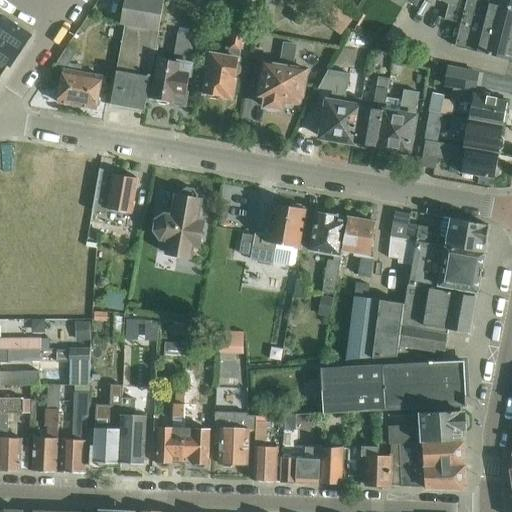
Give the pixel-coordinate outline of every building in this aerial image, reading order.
[(111,104),(145,111),(165,0),(125,0),(121,25),(125,25),(111,104)] [(374,0),(368,11),(390,24),(400,6),(403,8),(408,0),(439,0),(449,5),(445,20),(461,24),(460,30),(455,29),(454,34),(458,35),(455,47),(511,60),(511,9),(489,3),(475,0),(374,0)] [(511,0),(475,0),(489,3),(511,9),(511,0)] [(0,40),(20,54),(32,36),(0,14),(0,40)] [(190,62),(196,28),(190,27),(189,34),(179,32),(173,63),(159,60),(153,99),(156,100),(158,104),(167,105),(171,103),(186,105),(193,62),(190,62)] [(241,74),(242,67),(239,62),(245,29),(233,27),(229,48),(226,47),(225,56),(212,54),(205,94),(206,94),(210,99),(218,100),(222,97),(233,99),(236,78),(241,74)] [(0,60),(9,66),(11,67),(20,54),(0,40),(0,60)] [(303,104),(304,98),(303,98),(308,69),(294,67),(298,45),(284,42),(280,65),(264,62),(258,98),(265,99),(264,108),(267,109),(270,111),(277,112),(280,111),(283,111),(285,103),(294,104),(294,105),(299,106),(303,104)] [(59,103),(97,110),(103,76),(82,73),(83,66),(70,64),(76,54),(67,48),(54,68),(65,70),(59,103)] [(0,78),(9,66),(0,60),(0,78)] [(447,66),(444,85),(453,87),(451,100),(472,104),(470,119),(504,125),(508,101),(490,97),(490,93),(474,90),(477,72),(447,66)] [(327,100),(320,138),(354,143),(361,106),(362,99),(346,96),(350,74),(329,70),(318,89),(333,92),(331,101),(327,100)] [(361,106),(354,143),(355,144),(357,148),(366,149),(369,146),(377,148),(384,110),(385,110),(387,98),(390,79),(379,77),(374,102),(375,102),(374,109),(361,106)] [(384,110),(377,148),(379,148),(380,155),(390,157),(394,151),(410,154),(417,116),(416,115),(420,93),(404,90),(402,101),(387,98),(385,110),(384,110)] [(504,125),(470,119),(453,116),(451,129),(467,132),(464,147),(499,153),(500,152),(504,149),(505,141),(502,137),(504,125)] [(10,136),(8,151),(33,155),(35,139),(10,136)] [(499,153),(464,147),(426,141),(421,166),(436,169),(438,158),(464,163),(462,174),(464,174),(463,177),(476,179),(477,176),(480,177),(478,184),(490,186),(492,179),(495,180),(499,153)] [(96,190),(93,210),(107,213),(107,209),(132,213),(139,179),(136,178),(134,176),(126,174),(123,176),(119,175),(113,174),(113,172),(107,171),(100,169),(96,190)] [(167,254),(190,258),(193,244),(200,246),(204,222),(197,221),(201,200),(198,199),(199,195),(194,189),(187,188),(181,192),(180,196),(177,195),(176,201),(168,199),(166,215),(165,215),(157,221),(155,231),(161,239),(169,240),(167,254)] [(251,260),(274,264),(292,267),(296,265),(306,208),(275,203),(270,231),(265,231),(264,234),(256,232),(251,260)] [(342,251),(348,221),(339,219),(339,215),(317,212),(310,251),(335,256),(334,261),(328,260),(323,293),(335,295),(343,251),(342,251)] [(434,245),(446,247),(486,253),(491,225),(451,218),(448,236),(431,233),(432,228),(410,224),(412,215),(395,212),(391,237),(401,239),(416,242),(434,245)] [(348,217),(348,221),(342,251),(343,251),(354,253),(354,256),(361,258),(358,276),(371,278),(375,257),(370,257),(376,222),(348,217)] [(0,265),(26,264),(26,258),(38,258),(37,231),(24,232),(25,254),(0,254),(0,265)] [(401,239),(391,237),(389,258),(399,259),(401,239)] [(412,266),(413,259),(416,242),(401,239),(399,259),(398,264),(412,266)] [(433,256),(434,245),(416,242),(413,259),(418,260),(419,254),(433,256)] [(486,253),(446,247),(439,286),(479,293),(486,253)] [(0,282),(0,313),(23,313),(23,298),(41,297),(41,313),(84,313),(84,295),(59,295),(59,294),(42,294),(42,283),(0,282)] [(364,292),(369,293),(370,285),(357,283),(355,297),(363,298),(364,292)] [(408,284),(405,304),(399,347),(436,353),(436,350),(446,352),(449,330),(471,334),(478,297),(408,284)] [(206,289),(200,321),(211,323),(214,291),(206,289)] [(125,294),(108,290),(105,307),(122,311),(125,294)] [(368,298),(369,293),(364,292),(363,298),(355,297),(354,312),(353,311),(353,313),(352,328),(351,328),(351,329),(350,344),(349,344),(349,345),(349,346),(348,358),(347,358),(347,361),(373,358),(373,359),(397,357),(399,347),(405,304),(368,298)] [(108,312),(94,312),(94,322),(108,322),(108,312)] [(174,323),(173,334),(188,336),(188,325),(174,323)] [(0,325),(0,349),(1,350),(8,350),(50,350),(50,339),(1,339),(1,325),(0,325)] [(189,325),(188,336),(189,346),(198,346),(198,326),(189,325)] [(241,336),(218,337),(219,354),(242,352),(241,336)] [(166,354),(185,352),(184,341),(165,343),(166,354)] [(71,386),(90,386),(91,348),(71,348),(71,386)] [(0,386),(20,386),(39,385),(39,370),(0,370),(0,362),(8,363),(8,350),(1,350),(0,349),(0,386)] [(322,368),(324,413),(468,406),(467,396),(466,396),(464,361),(322,368)] [(186,385),(183,463),(195,463),(195,465),(198,468),(204,468),(207,465),(207,463),(209,463),(211,430),(195,429),(196,417),(197,385),(194,385),(194,369),(186,369),(186,385)] [(59,438),(61,386),(48,385),(47,409),(46,409),(45,427),(48,427),(47,438),(33,437),(32,471),(58,472),(60,438),(59,438)] [(95,428),(94,463),(97,463),(100,466),(107,466),(110,463),(120,464),(122,398),(121,398),(121,386),(109,385),(109,406),(96,405),(95,428)] [(171,462),(183,463),(186,385),(177,385),(176,404),(174,404),(173,429),(158,428),(157,462),(159,462),(159,463),(162,467),(168,467),(171,464),(171,462)] [(62,439),(61,473),(86,474),(89,392),(77,392),(75,440),(62,439)] [(0,413),(9,414),(24,414),(24,398),(0,398),(0,413)] [(122,398),(120,464),(129,464),(132,467),(139,467),(142,464),(145,464),(147,416),(135,415),(136,399),(122,398)] [(389,426),(390,445),(391,445),(465,441),(464,432),(466,432),(465,410),(419,413),(412,413),(409,418),(409,425),(389,426)] [(0,413),(0,470),(22,471),(23,439),(9,438),(9,414),(0,413)] [(215,413),(214,446),(220,446),(219,464),(223,464),(224,467),(232,467),(234,464),(248,465),(250,433),(256,433),(257,416),(247,416),(247,414),(215,413)] [(285,431),(296,431),(296,415),(285,415),(285,431)] [(268,417),(257,416),(256,433),(253,481),(277,482),(278,447),(267,447),(268,417)] [(391,445),(391,456),(391,470),(466,465),(465,441),(422,443),(391,445)] [(321,449),(319,483),(319,484),(343,485),(345,447),(321,446),(321,449)] [(364,485),(392,486),(391,470),(391,456),(379,456),(379,447),(362,446),(361,479),(365,479),(364,485)] [(280,482),(319,483),(321,449),(306,449),(306,459),(281,458),(280,482)] [(466,465),(391,470),(392,486),(420,488),(462,490),(467,485),(466,466),(466,465)]
